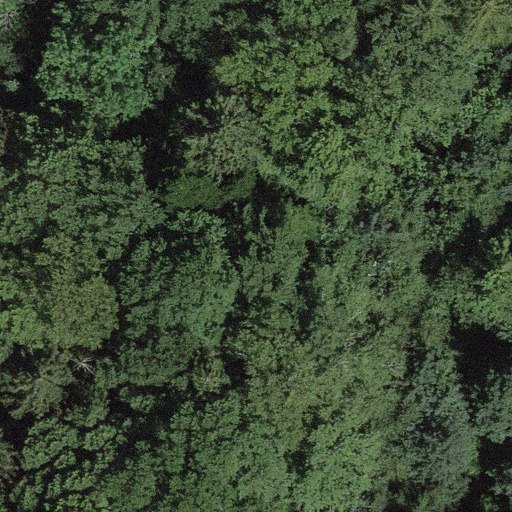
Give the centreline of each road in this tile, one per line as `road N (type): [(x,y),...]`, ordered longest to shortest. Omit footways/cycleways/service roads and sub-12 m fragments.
road 1 (track): [(446,511),(355,317)]
road 2 (track): [(284,511),(371,464),(423,463)]
